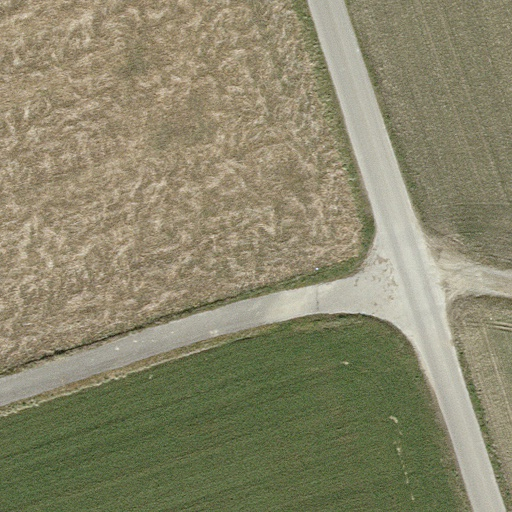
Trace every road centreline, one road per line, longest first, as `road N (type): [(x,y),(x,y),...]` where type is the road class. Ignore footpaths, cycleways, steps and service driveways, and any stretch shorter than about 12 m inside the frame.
road 1 (track): [(490,511),(328,0)]
road 2 (track): [(418,283),(258,312),(0,392)]
